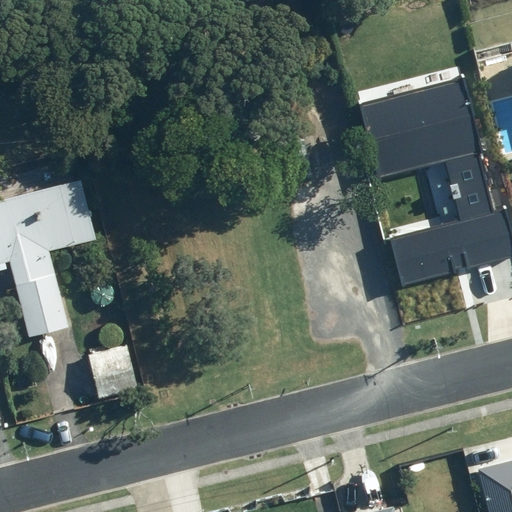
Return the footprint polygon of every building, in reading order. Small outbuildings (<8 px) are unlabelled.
[(361,101),(380,176),(446,160),(461,218),(391,235),(396,255),(402,281),(511,253),(511,233),(505,205),(493,208),(478,150),(484,148),(466,75),(361,101)] [(293,141),(300,179),(321,175),(314,137),(293,141)] [(12,257),(31,332),(70,322),(51,246),(92,236),(78,178),(0,196),(0,266),(9,265),(8,258),(12,257)] [(102,396),(139,386),(134,364),(96,374),(102,396)] [(511,511),(511,450),(480,458),(493,511),(511,511)] [(363,511),(362,511),(397,511),(395,503),(363,511)]
